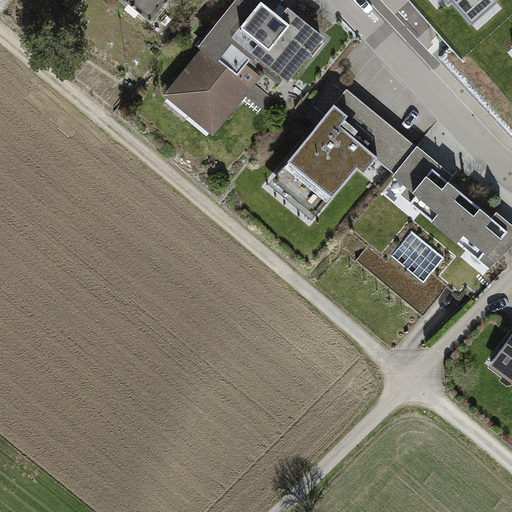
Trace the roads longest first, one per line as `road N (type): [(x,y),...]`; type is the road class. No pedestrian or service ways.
road 1 (track): [(412,379),(0,36)]
road 2 (residential): [(347,0),(511,170)]
road 3 (track): [(412,379),(279,511)]
road 4 (track): [(511,278),(412,379)]
road 5 (track): [(511,462),(412,379)]
